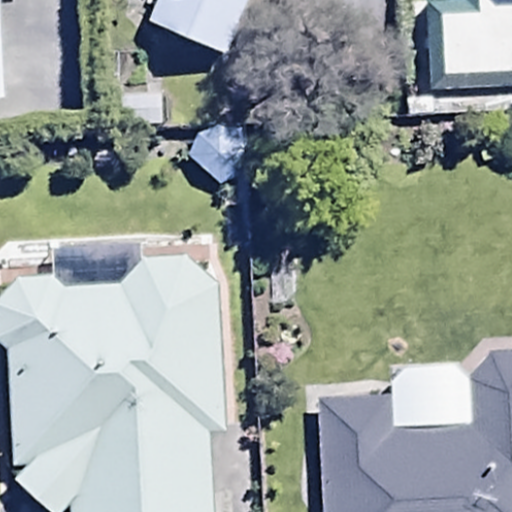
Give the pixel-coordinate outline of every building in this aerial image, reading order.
[(0,0),(0,111),(8,111),(1,0),(0,0)] [(226,72),(253,0),(159,0),(144,40),(226,72)] [(511,0),(471,0),(472,16),(422,16),(422,101),(511,100),(511,0)] [(0,358),(5,358),(11,478),(26,471),(10,492),(31,511),(213,511),(212,447),(222,447),(219,295),(188,265),(143,265),(122,296),(66,301),(53,289),(16,291),(0,309),(0,358)] [(390,418),(317,418),(317,511),(511,511),(511,365),(467,365),(467,439),(390,439),(390,418)]
